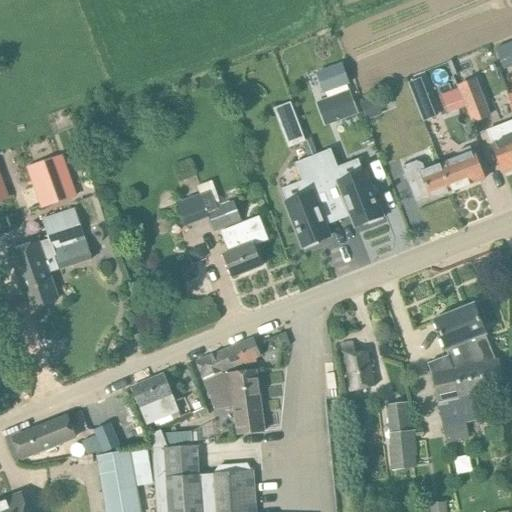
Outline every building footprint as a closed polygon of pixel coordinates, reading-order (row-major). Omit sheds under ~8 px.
[(511,41),(495,48),(503,69),(511,65),(511,41)] [(473,74),(497,66),(490,46),(467,54),(473,74)] [(327,124),(362,112),(352,82),(356,81),(350,61),(321,70),(330,97),(319,101),(327,124)] [(415,103),(432,147),(445,142),(424,90),(412,94),(416,103),(415,103)] [(473,123),(489,117),(482,98),(466,104),(473,123)] [(276,107),(291,146),(310,139),(295,99),(276,107)] [(511,120),(487,130),(492,144),(503,172),(511,168),(511,120)] [(459,155),(439,163),(450,192),(484,178),(473,151),(471,153),(469,147),(457,151),(459,155)] [(331,149),(313,156),(338,221),(352,216),(356,226),(368,222),(369,225),(383,219),(364,173),(343,181),(331,149)] [(313,156),(295,163),(307,195),(286,203),(305,250),(318,244),(317,242),(329,237),(324,226),(338,221),(313,156)] [(75,196),(62,157),(28,168),(41,207),(75,196)] [(180,180),(196,174),(192,160),(175,165),(180,180)] [(402,166),(408,182),(407,182),(414,201),(428,195),(430,200),(450,192),(439,163),(425,169),(422,162),(416,160),(402,166)] [(0,201),(9,199),(0,173),(0,201)] [(221,254),(230,277),(262,265),(254,246),(268,240),(258,216),(243,222),(234,200),(217,207),(210,189),(176,203),(186,227),(209,217),(215,232),(220,231),(229,252),(221,254)] [(9,252),(28,309),(58,299),(49,273),(92,259),(86,240),(85,240),(75,208),(42,219),(48,240),(39,242),(39,241),(9,252)] [(437,402),(442,428),(493,417),(488,392),(505,388),(498,357),(494,358),(485,334),(486,334),(474,303),(433,319),(445,350),(448,355),(427,363),(431,373),(437,402)] [(203,379),(221,372),(226,370),(245,363),(246,366),(257,362),(255,358),(261,356),(253,337),(195,361),(203,379)] [(340,344),(349,390),(373,385),(367,352),(355,354),(353,342),(340,344)] [(233,408),(237,435),(264,431),(256,370),(229,374),(221,372),(203,379),(215,410),(233,408)] [(179,412),(163,373),(131,386),(146,425),(179,412)] [(387,433),(392,471),(416,467),(415,430),(412,430),(408,402),(385,405),(389,433),(387,433)] [(16,438),(23,454),(39,448),(41,452),(59,445),(57,441),(71,435),(65,419),(16,438)] [(109,422),(93,429),(95,435),(102,451),(118,445),(109,422)] [(160,430),(151,434),(151,447),(154,484),(156,511),(256,511),(254,471),(251,471),(247,464),(219,465),(214,472),(200,474),(199,474),(197,445),(167,447),(160,430)] [(95,456),(105,511),(141,511),(137,486),(154,484),(151,447),(130,451),(130,450),(95,456)] [(0,511),(27,511),(21,494),(0,502),(0,511)] [(446,511),(446,502),(429,503),(429,511),(446,511)]
